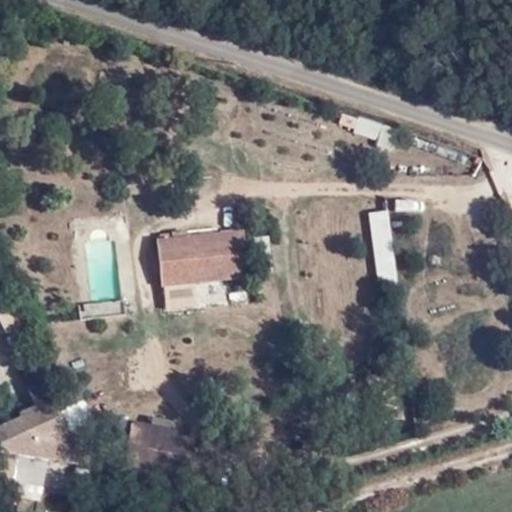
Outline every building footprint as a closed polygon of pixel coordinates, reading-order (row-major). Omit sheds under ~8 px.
[(344,112),(339,130),(395,145),(400,127),(344,112)] [(245,234),(160,242),(164,288),(249,280),(245,234)] [(126,300),(88,302),(89,318),(127,316),(126,300)] [(385,327),(384,305),(329,307),(330,329),(385,327)] [(61,397),(0,423),(0,478),(19,480),(18,455),(83,463),(61,397)] [(120,469),(183,480),(187,457),(191,436),(128,425),(120,469)]
